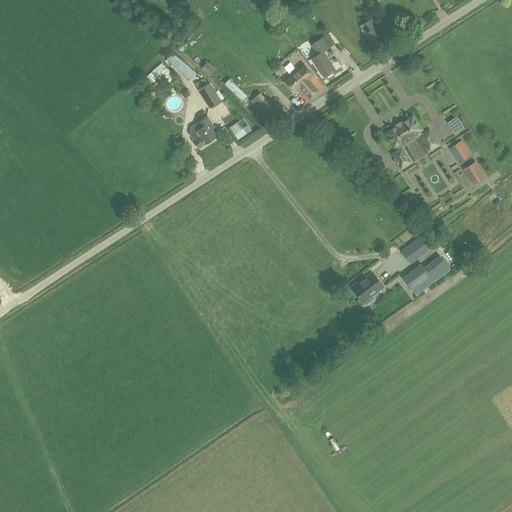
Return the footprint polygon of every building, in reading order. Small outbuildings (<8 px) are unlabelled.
[(432,12),(439,17),(442,12),(436,7),(432,12)] [(370,42),(381,34),(371,18),(360,26),(370,42)] [(328,33),(322,37),(329,48),(335,44),(328,33)] [(317,41),(311,44),(315,50),(318,55),(312,59),(324,77),(335,69),(324,52),(329,48),(322,37),(317,41)] [(187,77),(193,70),(170,50),(164,56),(187,77)] [(209,76),(216,68),(207,61),(201,69),(209,76)] [(150,74),(160,85),(172,74),(162,63),(150,74)] [(296,88),(306,101),(323,87),(305,65),(286,82),(293,91),(296,88)] [(193,78),(195,84),(204,82),(202,76),(193,78)] [(225,79),(220,84),(238,99),(243,93),(225,79)] [(198,90),(201,94),(211,109),(222,102),(209,82),(198,90)] [(268,120),(278,110),(260,92),(250,102),(268,120)] [(176,106),(176,96),(167,95),(166,106),(176,106)] [(397,126),(387,132),(396,146),(399,144),(417,133),(420,131),(411,116),(402,122),(401,121),(396,125),(397,126)] [(199,148),(217,136),(213,130),(215,129),(207,117),(197,123),(200,128),(197,130),(201,136),(194,140),(199,148)] [(251,130),(243,118),(237,122),(242,129),(234,134),(238,139),(251,130)] [(429,130),(422,134),(419,136),(429,151),(439,144),(429,130)] [(471,155),(462,140),(449,148),(459,163),(471,155)] [(402,147),(398,149),(392,154),(401,168),(411,162),(402,147)] [(440,151),(447,163),(452,160),(445,148),(440,151)] [(463,169),(473,184),(485,176),(475,161),(463,169)] [(427,231),(401,251),(411,264),(436,244),(427,231)] [(416,296),(434,281),(437,279),(437,280),(450,270),(443,261),(428,272),(421,264),(403,278),(416,296)] [(360,281),(352,287),(363,301),(383,286),(372,273),(360,282),(360,281)]
